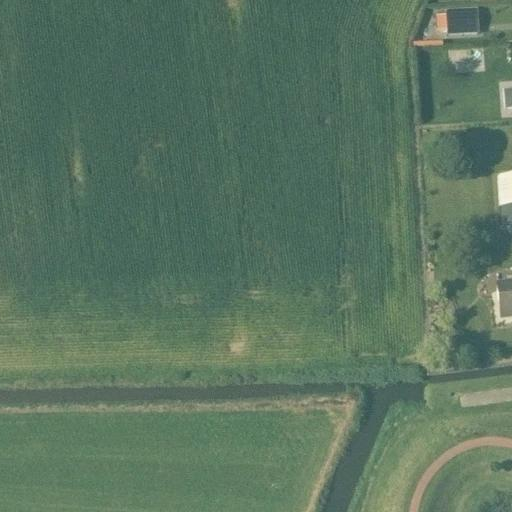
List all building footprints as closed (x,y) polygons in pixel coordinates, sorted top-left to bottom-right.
[(440,36),(482,35),(481,11),(440,12),(440,36)] [(511,59),(497,60),(497,80),(511,79),(511,59)] [(499,209),(511,208),(511,176),(497,177),(499,209)] [(511,227),(511,208),(499,209),(500,229),(511,227)] [(511,286),(496,288),(500,320),(511,318),(511,286)]
